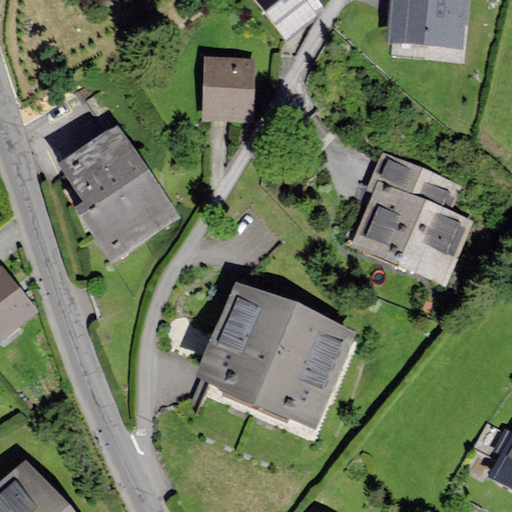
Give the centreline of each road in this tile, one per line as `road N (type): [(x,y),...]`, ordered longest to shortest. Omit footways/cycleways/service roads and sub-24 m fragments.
road 1 (residential): [(125,458),(145,428),(148,358),(163,292),(347,0)]
road 2 (unclassified): [(0,112),(85,380),(125,458)]
